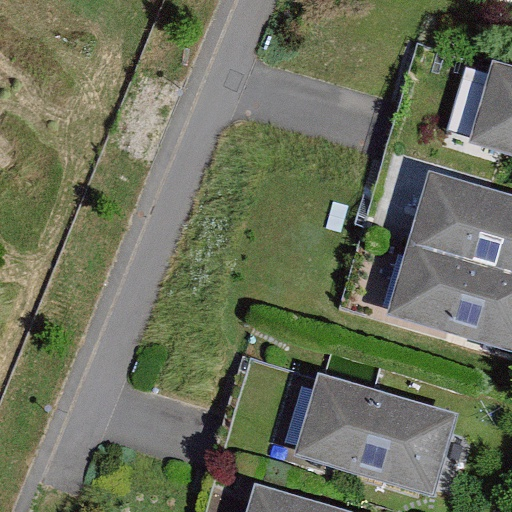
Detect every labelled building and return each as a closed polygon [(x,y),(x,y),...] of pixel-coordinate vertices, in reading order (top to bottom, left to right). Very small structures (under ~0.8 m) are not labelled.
[(511,80),(493,75),(469,151),(511,164),(511,80)] [(511,208),(432,184),(411,259),(511,288),(511,208)] [(511,288),(411,259),(391,326),(511,361),(511,288)] [(317,378),(291,465),(428,506),(454,419),(317,378)] [(304,511),(258,498),(253,511),(304,511)]
